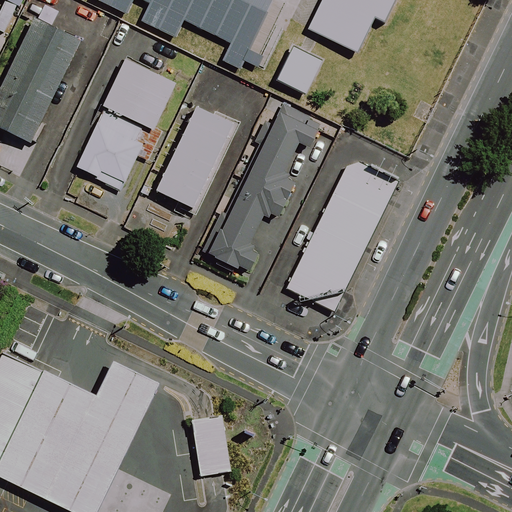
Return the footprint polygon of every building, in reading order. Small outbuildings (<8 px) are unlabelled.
[(20,0),(0,0),(0,1),(17,9),(20,0)] [(334,0),(315,39),(356,60),(378,18),(389,24),(401,0),(334,0)] [(95,41),(50,20),(0,121),(0,136),(39,156),(95,41)] [(319,64),(288,49),(272,81),(304,97),(319,64)] [(187,90),(138,66),(115,113),(164,137),(187,90)] [(244,123),(203,103),(162,187),(203,207),(244,123)] [(156,146),(114,125),(91,171),(134,192),(156,146)] [(406,184),(359,161),(294,295),(341,318),(406,184)] [(295,220),(236,192),(211,243),(270,271),(295,220)] [(7,359),(0,373),(0,479),(67,511),(104,511),(165,390),(122,369),(104,406),(7,359)] [(222,417),(186,422),(193,478),(229,474),(227,453),(222,417)]
